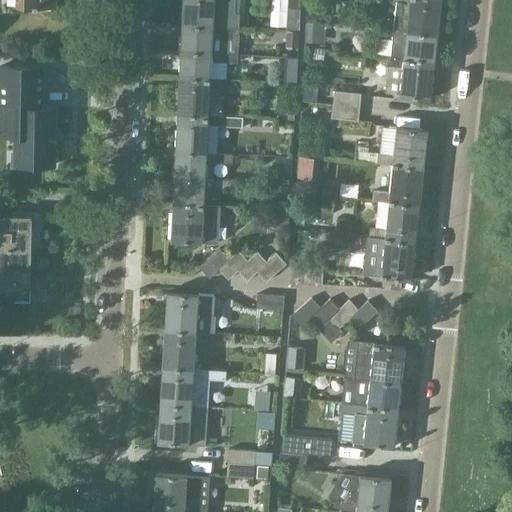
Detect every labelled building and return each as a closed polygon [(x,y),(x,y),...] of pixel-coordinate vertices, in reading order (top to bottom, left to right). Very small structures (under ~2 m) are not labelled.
[(224,11),(224,0),(182,0),(181,25),(212,27),(222,27),(223,11),(224,11)] [(406,31),(437,34),(440,0),(392,0),(393,2),(399,3),(396,30),(398,30),(406,31)] [(305,42),(324,42),(324,23),(306,23),(305,42)] [(212,27),(181,25),(180,50),(211,52),(218,52),(237,53),(238,28),(222,27),(212,27)] [(398,30),(396,30),(380,28),(379,37),(391,38),(390,55),(434,60),(437,34),(406,31),(398,30)] [(237,53),(218,52),(211,52),(180,50),(178,76),(209,78),(209,77),(210,60),(236,62),(237,53)] [(430,97),(434,60),(390,55),(387,55),(386,65),(402,66),(400,94),(430,97)] [(42,67),(0,65),(0,134),(15,134),(14,151),(11,151),(11,167),(26,167),(26,164),(54,164),(54,144),(55,144),(56,127),(55,127),(55,107),(41,107),(42,67)] [(225,78),(209,77),(209,78),(178,76),(176,113),(207,115),(209,87),(225,88),(225,78)] [(358,107),(360,93),(333,90),(332,104),(358,107)] [(357,119),(358,107),(332,104),(330,117),(357,120),(357,119)] [(242,117),(207,115),(176,113),(174,151),(205,153),(207,124),(241,126),(242,117)] [(391,164),(422,166),(426,129),(395,126),(392,154),(377,153),(376,162),(391,164)] [(174,151),(173,175),(204,177),(205,161),(213,161),(231,162),(231,153),(213,152),(213,153),(205,153),(174,151)] [(318,159),(299,157),(297,177),(317,179),(318,159)] [(418,204),(422,166),(391,164),(388,191),(373,190),(372,199),(387,201),(387,200),(418,204)] [(204,177),(173,175),(171,201),(203,203),(203,202),(203,188),(212,189),(212,186),(229,188),(230,179),(212,178),(204,178),(204,177)] [(415,241),(418,204),(387,200),(387,201),(385,228),(369,226),(368,236),(383,238),(384,237),(415,241)] [(219,203),(203,202),(203,203),(171,201),(169,238),(217,241),(219,203)] [(0,286),(29,287),(31,214),(0,212),(0,286)] [(411,278),(415,241),(384,237),(383,238),(381,265),(365,264),(364,273),(411,278)] [(217,267),(227,258),(219,248),(199,266),(208,276),(218,268),(217,267)] [(236,268),(247,259),(238,249),(227,258),(217,267),(218,268),(227,278),(237,269),(236,268)] [(256,269),(265,260),(256,250),(247,259),(236,268),(237,269),(246,279),(256,270),(256,269)] [(265,280),(285,262),(275,252),(265,260),(256,269),(256,270),(265,280)] [(292,282),(318,284),(319,270),(292,268),(292,282)] [(164,329),(195,330),(197,302),(213,303),(213,293),(166,290),(164,329)] [(255,306),(282,308),(283,294),(256,292),(255,306)] [(310,316),(320,306),(311,296),(291,314),(300,324),(310,316)] [(339,307),(330,297),(320,306),(310,316),(319,326),(329,317),(339,307)] [(348,318),(358,308),(349,298),(339,307),(329,317),(338,327),(348,318)] [(356,328),(377,310),(368,300),(358,308),(348,318),(356,328)] [(211,331),(195,330),(164,329),(162,366),(192,367),(194,340),(211,341),(211,331)] [(404,344),(357,339),(353,377),(400,382),(404,344)] [(225,369),(192,367),(162,366),(159,403),(206,406),(208,378),(224,379),(225,369)] [(353,377),(343,376),(341,401),(366,404),(397,407),(400,382),(353,377)] [(394,445),(397,407),(366,404),(341,401),(341,402),(339,401),(337,411),(349,412),(354,412),(351,442),(362,443),(362,442),(394,445)] [(204,443),(206,406),(159,403),(157,440),(204,443)] [(329,455),(331,437),(281,432),(279,450),(306,452),(329,455)] [(227,461),(254,463),(255,449),(228,447),(227,461)] [(305,466),(306,452),(279,450),(278,463),(305,466)] [(253,476),(254,463),(227,461),(226,474),(253,476)] [(206,511),(209,476),(155,472),(152,511),(169,511),(206,511)] [(354,511),(385,511),(390,477),(352,473),(349,502),(340,501),(339,510),(345,511),(354,511)]
